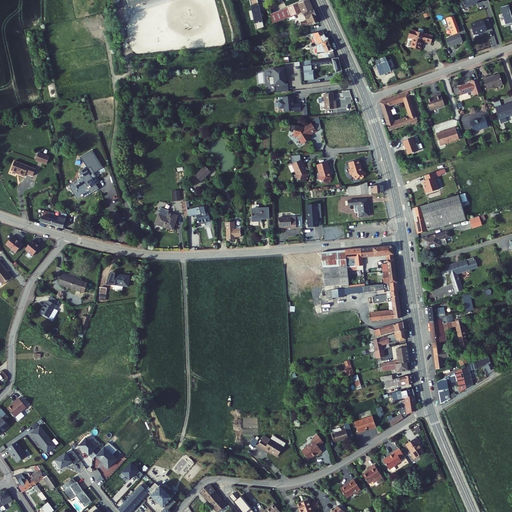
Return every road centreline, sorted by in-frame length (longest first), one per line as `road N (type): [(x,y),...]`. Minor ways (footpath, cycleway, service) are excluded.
road 1 (tertiary): [(403,239),(158,255),(66,236)]
road 2 (residential): [(429,407),(319,475),(288,484),(210,479),(177,511)]
road 3 (residential): [(0,396),(29,285),(66,236)]
road 4 (primary): [(403,239),(429,407)]
road 5 (residential): [(511,46),(366,101)]
